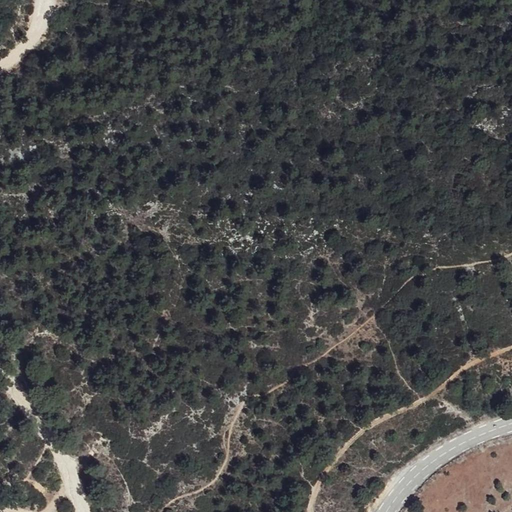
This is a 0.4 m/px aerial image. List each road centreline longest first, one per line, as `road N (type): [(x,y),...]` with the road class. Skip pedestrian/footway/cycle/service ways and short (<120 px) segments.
road 1 (track): [(311,511),(324,476),(356,437),(460,368),(511,349)]
road 2 (track): [(82,511),(65,452),(0,363)]
road 3 (secondary): [(381,511),(428,463),(511,422)]
